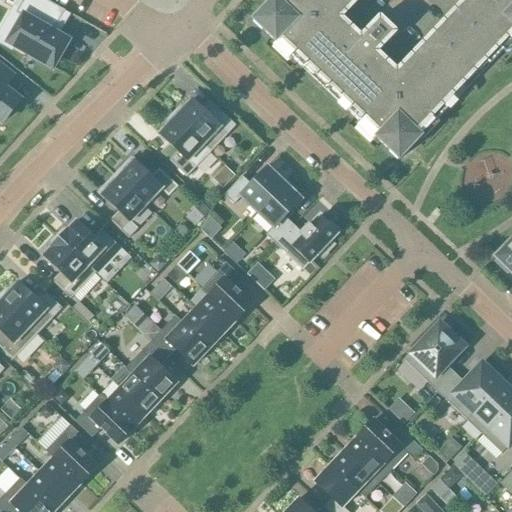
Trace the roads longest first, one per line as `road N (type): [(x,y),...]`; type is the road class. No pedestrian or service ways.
road 1 (residential): [(418,255),(210,48),(176,31)]
road 2 (residential): [(176,31),(0,215)]
road 3 (residential): [(418,255),(317,361)]
road 4 (residential): [(511,340),(418,255)]
